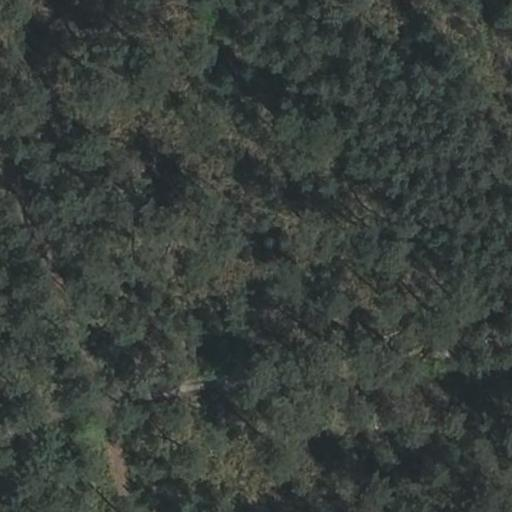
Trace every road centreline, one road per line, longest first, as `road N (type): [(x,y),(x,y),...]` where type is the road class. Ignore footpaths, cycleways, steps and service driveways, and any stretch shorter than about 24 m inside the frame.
road 1 (track): [(0,421),(78,391),(350,370),(511,336)]
road 2 (track): [(128,511),(98,390),(0,160)]
